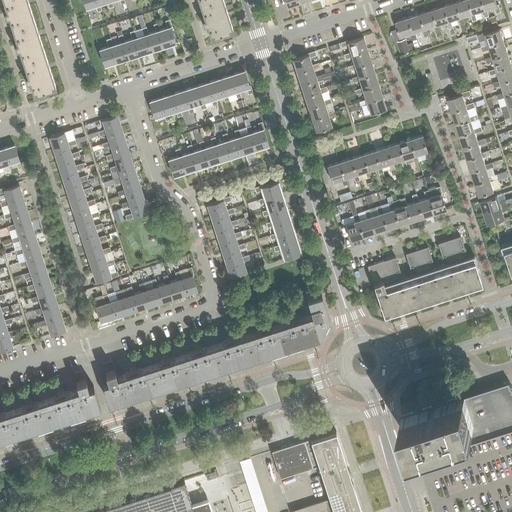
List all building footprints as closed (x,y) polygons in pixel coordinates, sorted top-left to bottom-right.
[(12,28),(35,21),(27,0),(2,0),(6,10),(2,11),(4,17),(8,16),(12,28)] [(101,10),(99,3),(98,4),(96,0),(82,0),(85,8),(95,5),(97,11),(101,10)] [(233,30),(223,0),(213,0),(199,4),(204,17),(201,18),(203,25),(206,24),(210,37),(233,30)] [(468,0),(462,0),(456,2),(460,17),(462,16),(470,14),(472,21),(476,20),(474,13),(472,13),(468,0)] [(481,0),(468,0),(472,13),(474,13),(482,10),(484,17),(489,16),(486,8),(484,9),(481,0)] [(495,0),(481,0),(484,9),(486,8),(494,6),(496,13),(501,12),(498,4),(497,5),(495,0)] [(465,23),(462,16),(460,17),(456,2),(444,6),(448,21),(450,20),(458,17),(460,25),(465,23)] [(453,27),(450,20),(448,21),(444,6),(432,10),(437,24),(438,24),(446,21),(448,29),(453,27)] [(440,31),(438,24),(437,24),(432,10),(420,14),(425,28),(426,28),(434,25),(436,33),(440,31)] [(428,35),(426,28),(425,28),(420,14),(408,17),(413,32),(414,32),(422,29),(424,36),(428,35)] [(417,39),(414,32),(413,32),(408,17),(395,21),(400,36),(410,33),(412,40),(417,39)] [(158,30),(163,46),(175,42),(171,27),(172,27),(170,19),(165,21),(167,27),(160,30),(158,30)] [(22,61),(45,54),(35,21),(12,28),(16,41),(13,43),(15,49),(18,48),(22,61)] [(146,34),(151,50),(163,46),(158,30),(160,30),(157,23),(153,24),(156,31),(148,33),(146,34)] [(144,35),(136,38),(135,38),(140,54),(151,50),(146,34),(148,33),(146,27),(141,28),(144,35)] [(485,32),(477,35),(478,39),(479,39),(486,37),(488,45),(489,46),(504,41),(500,29),(485,33),(485,32)] [(132,39),(124,41),(123,42),(128,57),(140,54),(135,38),(136,38),(134,31),(129,32),(132,39)] [(111,45),(116,61),(128,57),(123,42),(124,41),(122,34),(118,36),(120,43),(112,45),(111,45)] [(477,34),(466,37),(468,42),(478,39),(477,35),(477,34)] [(351,54),(367,49),(363,36),(347,42),(346,40),(340,43),(341,47),(348,45),(350,52),(351,54)] [(99,49),(104,65),(116,61),(111,45),(112,45),(110,38),(106,39),(108,46),(99,49)] [(405,39),(396,42),(400,55),(409,52),(405,39)] [(507,53),(504,41),(489,46),(488,45),(481,47),(482,51),(490,49),(492,56),(493,58),(507,53)] [(370,60),(367,49),(351,54),(350,52),(343,54),(345,59),(351,57),(354,64),(354,65),(370,60)] [(292,59),(296,71),(312,66),(312,65),(309,58),(316,55),(314,51),(308,53),(308,54),(292,59)] [(493,61),(496,69),(496,70),(511,65),(507,53),(493,58),(492,56),(485,59),(486,63),(493,61)] [(45,54),(22,61),(26,74),(23,75),(25,81),(29,80),(33,94),(56,87),(45,54)] [(354,65),(354,64),(347,66),(349,71),(355,68),(358,76),(358,77),(374,72),(370,60),(354,65)] [(312,66),(296,71),(300,83),(316,78),(315,77),(313,70),(320,67),(318,63),(312,65),(312,66)] [(511,78),(511,67),(511,65),(496,70),(496,69),(489,71),(490,75),(497,73),(500,80),(500,82),(511,78)] [(249,86),(244,70),(232,74),(237,90),(239,90),(246,87),(248,94),(252,93),(250,85),(249,86)] [(378,83),(374,72),(358,77),(358,76),(351,78),(352,82),(359,80),(362,88),(362,89),(378,83)] [(237,90),(232,74),(220,78),(225,94),(227,93),(235,91),(237,98),(241,96),(239,90),(237,90)] [(322,75),(315,77),(316,78),(300,83),(304,95),(320,90),(319,89),(317,81),(324,79),(322,75)] [(225,94),(220,78),(208,82),(213,98),(215,97),(223,95),(225,101),(229,100),(227,93),(225,94)] [(511,91),(511,78),(500,82),(500,80),(493,83),(494,87),(501,85),(504,93),(504,94),(511,91)] [(208,82),(196,86),(201,101),(203,101),(210,98),(213,106),(217,104),(215,97),(213,98),(208,82)] [(382,95),(378,83),(362,89),(362,88),(355,90),(356,94),(363,92),(365,99),(366,100),(382,95)] [(201,101),(196,86),(184,90),(190,105),(191,105),(198,102),(201,109),(205,108),(203,101),(201,101)] [(320,90),(304,95),(308,107),(323,102),(323,101),(321,93),(327,91),(326,87),(319,89),(320,90)] [(190,105),(184,90),(173,93),(178,109),(179,108),(187,106),(189,113),(194,112),(191,105),(190,105)] [(462,94),(448,99),(451,111),(466,106),(466,105),(463,97),(471,95),(469,90),(461,93),(462,94)] [(511,104),(511,91),(504,94),(504,93),(497,95),(498,99),(505,96),(507,104),(508,106),(511,104)] [(166,113),(168,112),(175,110),(177,117),(182,115),(179,108),(178,109),(173,93),(161,97),(166,113)] [(386,108),(382,95),(366,100),(365,99),(358,102),(360,106),(367,104),(370,113),(386,108)] [(166,113),(161,97),(149,101),(154,116),(150,118),(152,125),(158,123),(155,116),(163,113),(165,121),(170,119),(168,112),(166,113)] [(323,102),(308,107),(311,119),(327,113),(327,112),(325,105),(331,103),(330,99),(323,101),(323,102)] [(466,106),(451,111),(455,123),(470,118),(470,117),(467,109),(474,107),(473,103),(466,105),(466,106)] [(509,109),(511,116),(511,118),(511,117),(511,104),(508,106),(507,104),(500,107),(502,111),(509,109)] [(327,113),(311,119),(315,131),(331,125),(328,117),(335,115),(334,110),(327,112),(327,113)] [(106,131),(121,127),(117,115),(102,119),(105,129),(98,131),(99,135),(107,133),(106,131)] [(477,115),(470,117),(470,118),(455,123),(459,135),(474,130),(473,129),(471,121),(478,119),(477,115)] [(260,129),(253,132),(251,132),(256,148),(268,144),(263,129),(264,129),(262,121),(258,123),(260,129)] [(239,136),(244,152),(256,148),(251,132),(253,132),(251,125),(246,127),(248,133),(241,136),(239,136)] [(481,126),(473,129),(474,130),(459,135),(463,147),(478,142),(477,141),(475,133),(482,131),(481,126)] [(125,139),(121,127),(106,131),(107,133),(109,141),(102,143),(103,147),(110,145),(110,143),(125,139)] [(237,137),(229,139),(227,140),(232,156),(244,152),(239,136),(241,136),(239,129),(234,130),(237,137)] [(67,141),(64,131),(49,136),(53,148),(68,143),(68,145),(75,143),(74,138),(67,141)] [(215,144),(221,160),(232,156),(227,140),(229,139),(227,133),(223,134),(225,141),(217,143),(215,144)] [(427,151),(422,135),(409,139),(414,155),(416,154),(418,160),(425,158),(426,158),(430,157),(428,150),(427,151)] [(213,145),(205,147),(203,148),(209,164),(221,160),(215,144),(217,143),(215,136),(210,138),(213,145)] [(484,138),(477,141),(478,142),(463,147),(467,159),(482,154),(481,153),(479,145),(486,143),(484,138)] [(110,143),(110,145),(113,153),(106,155),(107,160),(114,157),(114,155),(128,151),(125,139),(110,143)] [(419,161),(418,160),(416,154),(414,155),(409,139),(398,143),(403,159),(404,158),(412,156),(414,162),(419,161)] [(201,148),(193,151),(192,151),(197,167),(209,164),(203,148),(205,147),(203,140),(199,142),(201,148)] [(68,143),(53,148),(57,160),(71,155),(72,157),(79,154),(78,150),(71,153),(68,145),(68,143)] [(407,165),(404,158),(403,159),(398,143),(386,146),(391,162),(392,162),(400,160),(402,166),(407,165)] [(189,152),(182,154),(180,155),(185,171),(197,167),(192,151),(193,151),(191,144),(187,146),(189,152)] [(14,145),(2,148),(7,163),(9,162),(17,160),(19,167),(23,166),(21,158),(19,159),(14,145)] [(386,146),(374,150),(379,166),(381,166),(388,163),(390,170),(391,170),(394,168),(392,162),(391,162),(386,146)] [(2,148),(0,149),(0,164),(4,164),(7,171),(11,170),(9,162),(7,163),(2,148)] [(173,175),(185,171),(180,155),(182,154),(180,148),(175,149),(177,156),(168,159),(173,175)] [(367,170),(369,169),(376,167),(378,174),(383,172),(381,166),(379,166),(374,150),(362,154),(367,170)] [(132,163),(128,151),(114,155),(114,157),(117,164),(109,167),(111,171),(118,169),(118,167),(132,163)] [(488,151),(481,153),(482,154),(467,159),(471,171),(486,166),(485,165),(483,157),(490,155),(488,151)] [(356,174),(357,174),(364,171),(366,178),(371,176),(369,169),(367,170),(362,154),(350,158),(356,174)] [(71,155),(57,160),(61,172),(75,167),(76,169),(83,167),(81,162),(74,165),(72,157),(71,155)] [(344,178),(345,177),(353,175),(355,181),(359,180),(357,174),(356,174),(350,158),(339,162),(344,178)] [(326,166),(332,181),(341,179),(343,185),(348,184),(345,177),(344,178),(339,162),(326,166)] [(136,175),(132,163),(118,167),(118,169),(121,177),(113,179),(115,183),(122,181),(122,179),(136,175)] [(492,163),(485,165),(486,166),(471,171),(475,183),(489,178),(489,177),(486,169),(494,167),(492,163)] [(75,167),(61,172),(64,184),(79,179),(80,181),(87,179),(85,174),(78,177),(76,169),(75,167)] [(498,179),(498,180),(507,176),(506,171),(496,174),(498,179)] [(489,178),(475,183),(479,195),(493,190),(490,181),(498,179),(496,174),(489,177),(489,178)] [(122,179),(122,181),(125,188),(117,191),(118,195),(126,193),(125,191),(140,187),(136,175),(122,179)] [(83,191),(84,193),(91,191),(89,186),(82,189),(80,181),(79,179),(64,184),(68,196),(83,191)] [(265,199),(281,194),(277,181),(262,187),(261,185),(254,187),(255,192),(262,190),(265,197),(265,199)] [(8,201),(22,196),(18,184),(4,189),(4,187),(0,188),(0,192),(4,191),(7,199),(8,201)] [(428,197),(433,213),(445,209),(440,194),(442,193),(439,186),(435,187),(437,194),(430,196),(428,197)] [(125,191),(126,193),(129,201),(121,203),(122,207),(130,205),(129,203),(144,199),(140,187),(125,191)] [(416,201),(422,217),(433,213),(428,197),(430,196),(427,190),(423,191),(425,198),(418,200),(416,201)] [(86,200),(84,193),(83,191),(68,196),(72,208),(87,203),(88,205),(94,202),(93,198),(86,200)] [(285,206),(281,194),(265,199),(265,197),(258,199),(259,204),(266,201),(268,209),(269,211),(285,206)] [(405,205),(410,221),(422,217),(416,201),(418,200),(416,194),(411,195),(413,202),(406,204),(405,205)] [(480,200),(484,212),(507,204),(506,199),(499,201),(497,195),(480,200)] [(11,213),(26,208),(22,196),(8,201),(7,199),(0,201),(0,202),(1,206),(8,203),(11,211),(11,213)] [(222,199),(207,204),(211,217),(233,209),(233,207),(226,209),(223,202),(230,200),(229,196),(222,198),(222,199)] [(405,205),(406,204),(404,198),(399,199),(402,206),(394,208),(393,208),(398,224),(410,221),(405,205)] [(129,203),(130,205),(132,212),(125,215),(126,220),(134,217),(134,216),(148,211),(144,199),(129,203)] [(348,202),(352,214),(357,212),(353,200),(348,202)] [(386,228),(398,224),(393,208),(394,208),(392,201),(388,203),(388,204),(381,206),(382,212),(381,212),(386,228)] [(90,213),(88,205),(87,203),(72,208),(76,220),(91,215),(92,217),(98,215),(97,211),(90,213)] [(509,209),(507,204),(484,212),(488,224),(504,218),(502,212),(509,209)] [(369,216),(374,232),(386,228),(381,212),(382,212),(381,206),(380,205),(376,206),(378,213),(371,216),(369,216)] [(270,213),(272,220),(273,222),(289,217),(285,206),(269,211),(268,209),(261,211),(263,215),(270,213)] [(12,216),(15,223),(15,225),(30,220),(26,208),(11,213),(11,211),(4,214),(5,218),(12,216)] [(211,217),(215,228),(230,223),(231,226),(238,224),(236,219),(230,221),(227,214),(234,212),(233,209),(211,217)] [(362,236),(374,232),(369,216),(371,216),(369,209),(364,210),(366,217),(359,220),(357,220),(362,236)] [(345,224),(350,240),(362,236),(357,220),(359,220),(357,212),(352,214),(354,221),(345,224)] [(91,215),(76,220),(80,232),(95,227),(95,229),(102,227),(101,222),(94,224),(92,217),(91,215)] [(293,229),(289,217),(273,222),(272,220),(265,222),(267,227),(274,225),(276,232),(276,234),(293,229)] [(19,237),(34,232),(30,220),(15,225),(15,223),(7,226),(9,230),(16,228),(19,235),(19,237)] [(215,228),(218,240),(234,235),(235,238),(242,235),(241,235),(246,233),(244,229),(240,230),(234,233),(231,226),(230,223),(215,228)] [(511,242),(502,245),(495,225),(497,224),(497,223),(494,224),(508,265),(510,264),(511,271),(511,242)] [(95,227),(80,232),(84,244),(99,239),(99,241),(106,239),(105,234),(98,236),(95,229),(95,227)] [(296,241),(293,229),(276,234),(276,232),(269,234),(271,239),(277,237),(280,244),(280,246),(296,241)] [(23,249),(38,244),(34,232),(19,237),(19,235),(11,238),(13,242),(20,240),(23,247),(23,249)] [(237,245),(235,238),(234,235),(218,240),(222,252),(238,247),(239,249),(245,247),(244,243),(237,245)] [(468,236),(466,237),(468,237),(474,254),(463,258),(461,251),(464,250),(460,235),(437,243),(442,257),(445,256),(448,263),(431,268),(429,261),(432,260),(427,246),(405,253),(410,267),(413,266),(415,273),(398,278),(396,272),(400,270),(395,256),(367,265),(375,292),(376,292),(383,315),(481,283),(478,274),(480,274),(468,236)] [(99,239),(84,244),(88,256),(103,251),(103,253),(110,251),(109,246),(102,249),(99,241),(99,239)] [(300,253),(296,241),(280,246),(280,244),(273,246),(275,251),(281,249),(284,258),(300,253)] [(27,261),(42,256),(38,244),(23,249),(23,247),(15,250),(17,254),(24,252),(26,259),(27,261)] [(238,247),(222,252),(226,264),(242,259),(243,261),(249,259),(248,255),(241,257),(239,249),(238,247)] [(103,251),(88,256),(92,268),(106,263),(107,265),(114,263),(113,259),(106,261),(103,253),(103,251)] [(31,273),(46,268),(42,256),(27,261),(26,259),(19,262),(21,266),(28,264),(30,271),(31,273)] [(242,259),(226,264),(230,275),(246,270),(243,261),(242,259)] [(110,273),(107,265),(106,263),(92,268),(96,281),(110,276),(110,278),(118,275),(117,270),(110,273)] [(189,275),(182,277),(180,278),(185,293),(197,289),(192,275),(194,275),(191,266),(187,268),(189,275)] [(35,285),(49,281),(46,268),(31,273),(30,271),(23,274),(24,278),(32,276),(34,283),(35,285)] [(168,282),(173,297),(185,293),(180,278),(182,277),(179,270),(175,272),(177,279),(170,281),(168,282)] [(156,286),(161,301),(173,297),(168,282),(170,281),(167,274),(163,276),(165,283),(158,285),(156,286)] [(144,290),(149,305),(161,301),(156,286),(158,285),(156,278),(151,279),(153,287),(146,289),(144,290)] [(116,280),(110,281),(114,291),(119,289),(116,280)] [(36,288),(38,295),(39,297),(53,293),(49,281),(35,285),(34,283),(27,286),(28,290),(36,288)] [(134,293),(132,294),(137,309),(149,305),(144,290),(146,289),(143,282),(139,283),(142,290),(134,293)] [(129,294),(122,297),(120,298),(125,313),(137,309),(132,294),(134,293),(131,286),(127,287),(129,294)] [(108,301),(113,317),(125,313),(120,298),(122,297),(119,290),(115,291),(117,298),(109,301),(108,301)] [(111,360),(102,363),(108,381),(102,382),(109,403),(318,336),(319,335),(328,317),(329,317),(321,292),(306,297),(311,312),(298,317),(297,314),(291,316),(292,319),(265,327),(265,324),(258,326),(259,329),(233,338),(232,335),(226,337),(227,340),(201,348),(200,345),(194,347),(195,350),(168,358),(167,356),(161,358),(162,360),(136,369),(135,366),(129,368),(130,371),(116,375),(111,360)] [(57,305),(53,293),(39,297),(38,295),(31,298),(32,302),(40,300),(42,307),(43,309),(57,305)] [(95,305),(100,321),(113,317),(108,301),(109,301),(107,294),(103,295),(105,302),(95,305)] [(7,305),(0,307),(1,309),(0,309),(0,322),(5,322),(4,319),(1,312),(9,310),(7,305)] [(61,317),(57,305),(43,309),(42,307),(35,310),(36,314),(43,312),(46,319),(47,321),(61,317)] [(0,322),(0,336),(8,334),(8,332),(5,324),(13,321),(11,317),(4,319),(5,322),(0,322)] [(47,321),(46,319),(39,322),(40,326),(47,324),(50,333),(65,329),(61,317),(47,321)] [(0,336),(0,349),(12,346),(9,336),(16,333),(15,329),(8,332),(8,334),(0,336)] [(88,387),(82,370),(73,373),(78,388),(64,392),(63,389),(57,391),(58,394),(32,402),(31,400),(25,402),(25,404),(0,412),(0,438),(100,406),(93,385),(88,387)] [(423,458),(432,455),(433,454),(500,433),(511,429),(511,387),(509,381),(508,381),(503,383),(416,411),(401,416),(404,426),(415,458),(414,459),(415,460),(416,460),(423,458)] [(335,430),(280,448),(271,451),(280,478),(318,465),(329,498),(290,510),(290,511),(361,511),(351,479),(348,467),(335,430)] [(270,511),(254,455),(243,459),(258,511),(270,511)] [(213,471),(204,474),(206,480),(215,477),(213,471)] [(101,505),(100,506),(101,511),(193,511),(184,481),(170,485),(170,486),(102,508),(101,505)]
